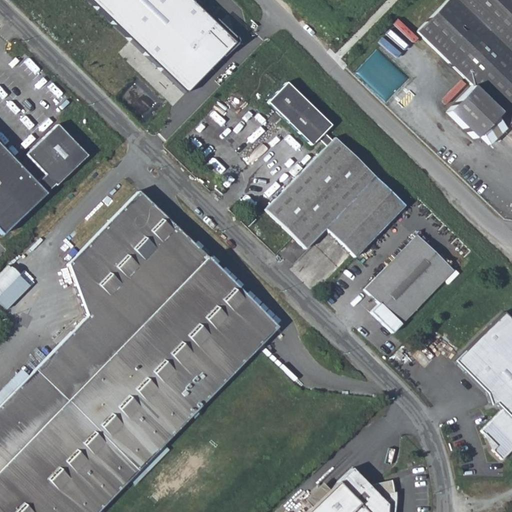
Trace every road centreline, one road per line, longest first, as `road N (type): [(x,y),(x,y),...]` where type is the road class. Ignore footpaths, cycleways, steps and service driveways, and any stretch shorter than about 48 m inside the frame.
road 1 (unclassified): [(0,7),(394,389),(438,448),(447,511)]
road 2 (unclassified): [(267,0),(511,247)]
road 3 (unknown): [(511,182),(397,70)]
